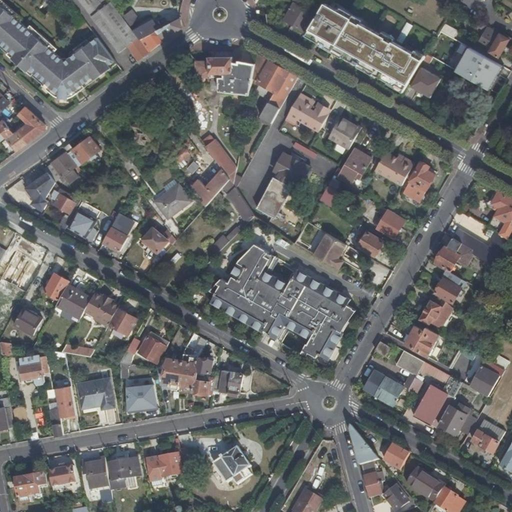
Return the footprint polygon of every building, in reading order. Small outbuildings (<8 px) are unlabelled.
[(128,45),(140,59),(150,51),(148,49),(141,39),(134,30),(110,0),(79,0),(119,52),(128,45)] [(315,14),(295,3),(285,20),(305,31),(315,14)] [(109,63),(114,59),(99,39),(98,37),(65,62),(0,4),(0,43),(15,56),(12,59),(28,73),(30,70),(46,83),(43,86),(52,93),(59,97),(59,99),(68,98),(67,97),(68,97),(69,97),(70,97),(71,97),(72,97),(72,96),(73,96),(74,96),(86,87),(83,83),(93,76),(96,79),(112,67),(109,63)] [(336,49),(351,23),(324,7),(309,33),(336,49)] [(181,20),(181,18),(159,29),(144,37),(154,48),(182,27),(181,25),(181,20)] [(134,30),(141,39),(144,37),(159,29),(153,19),(134,30)] [(405,43),(413,24),(407,21),(399,40),(405,43)] [(351,23),(336,49),(408,90),(423,64),(351,23)] [(442,31),(455,38),(459,31),(447,24),(442,31)] [(500,58),(511,40),(489,27),(479,45),(500,58)] [(504,68),(469,48),(456,71),(491,91),(504,68)] [(272,127),(299,77),(258,53),(254,79),(259,81),(258,82),(276,93),(262,117),(263,117),(261,121),(272,127)] [(207,61),(208,78),(222,77),(224,77),(224,80),(218,79),(219,94),(239,95),(250,96),(256,65),(221,57),(221,60),(207,61)] [(423,68),(412,86),(432,98),(443,79),(423,68)] [(162,87),(168,95),(179,87),(173,79),(162,87)] [(311,99),(301,93),(289,114),(319,132),(329,114),(328,114),(330,111),(318,105),(317,107),(314,106),(309,102),(311,99)] [(242,148),(250,101),(233,100),(232,139),(226,144),(233,154),(242,148)] [(45,130),(46,125),(27,107),(20,115),(29,124),(19,131),(18,129),(15,130),(17,133),(14,135),(13,132),(4,121),(0,124),(0,128),(17,151),(45,130)] [(329,138),(350,149),(362,127),(342,116),(329,138)] [(151,141),(154,139),(155,135),(158,133),(159,126),(148,124),(145,119),(140,119),(136,122),(135,126),(139,131),(137,142),(146,144),(147,140),(151,141)] [(194,129),(225,170),(228,174),(235,169),(215,142),(217,140),(204,121),(194,129)] [(71,143),(65,148),(68,152),(79,167),(91,159),(93,161),(96,158),(94,156),(102,150),(101,149),(93,138),(92,136),(75,149),(71,143)] [(93,138),(101,149),(103,147),(95,136),(93,138)] [(165,148),(171,156),(176,152),(170,144),(165,148)] [(190,154),(185,147),(172,157),(177,164),(190,154)] [(233,154),(239,161),(242,148),(233,154)] [(373,159),(356,149),(344,169),(347,171),(343,178),(351,183),(356,176),(360,179),(373,159)] [(46,169),(46,175),(55,187),(70,173),(72,175),(74,174),(72,171),(79,167),(68,152),(46,169)] [(285,153),(276,171),(280,174),(278,179),(275,178),(259,208),(258,208),(257,209),(277,220),(278,219),(277,218),(294,188),(290,185),(293,180),(302,185),(312,167),(285,153)] [(423,162),(412,180),(428,190),(436,176),(428,171),(431,167),(423,162)] [(208,206),(224,188),(232,179),(228,174),(225,170),(209,187),(200,180),(193,188),(199,193),(196,196),(205,204),(208,206)] [(237,188),(245,174),(238,171),(235,185),(237,188)] [(41,214),(46,207),(43,206),(45,203),(50,195),(55,187),(46,175),(23,190),(32,204),(30,207),(41,214)] [(114,181),(113,184),(137,185),(129,175),(114,181)] [(342,183),(333,178),(321,200),(335,208),(343,193),(338,190),(342,183)] [(245,227),(256,217),(237,188),(235,185),(232,179),(224,188),(231,193),(227,196),(235,202),(246,220),(242,224),(245,227)] [(168,220),(194,204),(182,183),(155,199),(168,220)] [(55,194),(53,193),(48,200),(54,203),(52,207),(67,216),(76,200),(66,195),(66,196),(58,192),(59,191),(57,190),(55,194)] [(500,208),(490,226),(498,231),(501,233),(500,234),(508,239),(511,232),(511,198),(500,191),(492,203),(500,208)] [(372,192),(368,199),(383,207),(389,211),(392,204),(372,192)] [(197,219),(208,207),(205,204),(194,216),(197,219)] [(71,221),(66,230),(84,241),(95,222),(93,221),(97,213),(80,205),(71,221)] [(389,211),(383,207),(381,211),(387,214),(379,228),(396,239),(406,221),(389,211)] [(59,228),(65,232),(66,230),(71,221),(65,217),(59,228)] [(366,228),(358,223),(355,227),(364,232),(366,228)] [(145,239),(161,252),(170,241),(162,234),(164,233),(161,231),(160,232),(155,228),(145,239)] [(110,229),(101,246),(118,255),(127,238),(110,229)] [(474,249),(475,253),(475,254),(493,265),(508,239),(500,234),(501,233),(498,231),(489,247),(463,232),(459,240),(474,249)] [(369,232),(360,246),(380,258),(389,244),(369,232)] [(319,246),(314,254),(341,269),(345,261),(342,260),(340,258),(348,245),(328,233),(321,245),(319,246)] [(459,240),(456,238),(450,248),(447,246),(437,262),(452,271),(459,260),(467,264),(467,262),(469,263),(475,253),(474,249),(459,240)] [(220,253),(226,247),(221,242),(212,251),(217,256),(220,253)] [(268,251),(267,251),(256,244),(241,260),(240,263),(241,264),(230,283),(223,278),(210,291),(216,294),(211,303),(214,304),(225,310),(226,308),(245,319),(262,288),(266,290),(272,278),(276,281),(278,279),(270,275),(263,270),(269,259),(265,257),(268,251)] [(350,246),(348,245),(340,258),(342,260),(350,246)] [(6,270),(30,282),(40,264),(17,250),(6,270)] [(277,263),(280,258),(268,251),(265,257),(269,259),(277,263)] [(217,256),(214,259),(218,262),(223,257),(220,253),(217,256)] [(277,263),(269,259),(263,270),(270,275),(277,263)] [(470,283),(450,271),(446,278),(437,293),(454,304),(463,288),(466,289),(470,283)] [(293,273),(292,275),(321,293),(356,313),(358,310),(348,305),(351,302),(300,272),(293,273)] [(60,301),(69,286),(71,282),(56,274),(46,293),(60,301)] [(262,288),(245,319),(266,331),(267,328),(272,331),(278,341),(284,330),(281,328),(285,322),(299,330),(321,293),(292,275),(289,279),(291,281),(289,285),(278,279),(276,281),(272,278),(266,290),(262,288)] [(59,303),(83,317),(86,312),(93,299),(69,286),(60,301),(59,303)] [(119,309),(120,306),(111,301),(113,299),(106,295),(104,297),(96,293),(86,312),(95,317),(94,319),(109,327),(110,324),(119,309)] [(321,293),(299,330),(311,336),(305,346),(317,353),(326,358),(344,324),(356,313),(321,293)] [(441,330),(454,307),(453,306),(449,303),(445,300),(436,295),(421,319),(431,325),(431,324),(441,330)] [(34,336),(43,320),(24,309),(15,326),(34,336)] [(119,309),(110,324),(130,335),(138,319),(119,309)] [(406,344),(428,356),(441,334),(428,327),(426,331),(417,326),(406,344)] [(98,328),(92,338),(98,340),(104,330),(98,328)] [(152,332),(150,336),(168,347),(171,343),(152,332)] [(168,347),(150,336),(140,353),(158,364),(168,347)] [(382,341),(376,351),(386,357),(392,347),(382,341)] [(3,343),(0,344),(2,357),(14,355),(12,345),(3,343)] [(405,346),(427,358),(428,356),(406,344),(405,346)] [(66,354),(91,358),(95,350),(67,345),(62,353),(66,354)] [(317,353),(305,346),(304,345),(300,352),(314,360),(317,353)] [(182,373),(196,376),(197,371),(199,359),(192,357),(193,351),(187,348),(185,352),(185,355),(184,362),(182,373)] [(54,382),(71,379),(69,369),(66,354),(62,353),(46,350),(47,357),(50,357),(56,357),(58,367),(52,368),(54,382)] [(417,375),(425,361),(405,350),(398,364),(417,375)] [(121,363),(132,365),(133,358),(135,355),(128,351),(121,363)] [(44,373),(49,372),(49,367),(47,357),(18,362),(20,378),(24,377),(24,380),(27,379),(28,381),(33,381),(34,378),(44,376),(44,373)] [(158,369),(182,373),(184,362),(168,359),(167,368),(161,364),(158,369)] [(199,359),(197,371),(212,374),(214,362),(199,359)] [(504,369),(486,359),(471,386),(489,396),(504,369)] [(426,362),(425,361),(417,375),(418,375),(426,362)] [(430,364),(426,362),(418,375),(420,376),(421,373),(424,375),(427,370),(430,364)] [(452,376),(430,364),(427,370),(448,382),(452,376)] [(180,385),(182,373),(158,369),(161,386),(167,387),(168,383),(174,384),(173,390),(180,392),(180,385)] [(366,389),(395,405),(406,387),(377,370),(366,389)] [(218,371),(216,379),(216,384),(214,392),(239,396),(239,393),(241,393),(244,375),(218,371)] [(195,380),(196,376),(182,373),(180,385),(194,387),(195,380)] [(463,382),(452,376),(448,382),(443,391),(449,394),(455,397),(463,382)] [(417,378),(416,377),(409,390),(410,391),(417,378)] [(417,378),(410,391),(416,394),(423,381),(417,378)] [(110,380),(94,383),(95,387),(81,390),(85,409),(98,407),(97,404),(102,403),(104,410),(115,408),(110,380)] [(216,384),(195,380),(194,387),(193,392),(214,396),(214,392),(216,384)] [(451,404),(455,397),(449,394),(443,391),(432,385),(415,416),(432,426),(433,423),(439,427),(440,424),(451,404)] [(137,411),(136,392),(123,393),(124,411),(137,411)] [(469,414),(451,404),(440,424),(458,434),(461,428),(469,414)] [(75,405),(67,406),(71,426),(79,425),(75,405)] [(26,421),(26,407),(16,407),(16,421),(26,421)] [(0,430),(15,428),(11,408),(0,409),(0,430)] [(51,412),(56,437),(64,435),(60,411),(51,412)] [(464,429),(471,416),(469,414),(461,428),(464,429)] [(470,433),(478,419),(471,416),(464,429),(470,433)] [(494,452),(506,431),(485,419),(473,441),(494,452)] [(352,430),(361,465),(380,460),(353,425),(352,430)] [(410,454),(394,445),(385,461),(401,470),(410,454)] [(180,451),(183,467),(192,465),(189,449),(180,451)] [(242,475),(252,468),(239,449),(225,458),(224,457),(222,458),(223,460),(215,465),(228,484),(234,480),(238,486),(246,481),(242,475)] [(183,475),(179,455),(149,461),(152,480),(183,475)] [(111,487),(112,491),(137,486),(135,477),(141,476),(138,460),(110,464),(113,481),(110,481),(111,487)] [(106,462),(92,465),(91,461),(84,462),(86,477),(88,477),(90,490),(111,487),(110,481),(106,462)] [(363,468),(370,497),(383,494),(377,474),(375,464),(363,468)] [(50,471),(53,484),(58,483),(59,487),(78,483),(75,467),(50,471)] [(408,485),(436,502),(446,486),(417,470),(408,485)] [(17,480),(21,505),(42,501),(40,487),(47,486),(45,475),(26,478),(17,480)] [(397,511),(410,501),(399,485),(385,495),(397,511)] [(105,500),(113,499),(112,491),(111,487),(103,488),(105,500)] [(459,496),(446,488),(436,504),(448,511),(458,511),(465,502),(458,498),(459,496)] [(308,490),(303,498),(321,505),(325,500),(308,490)] [(317,511),(321,505),(303,498),(294,511),(317,511)]
